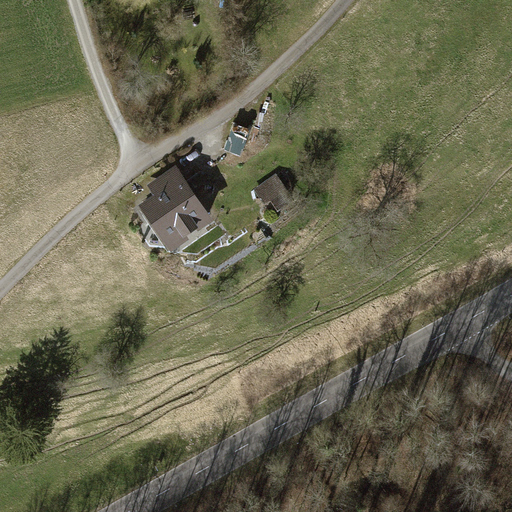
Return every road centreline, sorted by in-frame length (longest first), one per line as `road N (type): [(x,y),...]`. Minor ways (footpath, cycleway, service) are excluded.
road 1 (unclassified): [(0,292),(85,209),(291,62),(348,0)]
road 2 (tertiary): [(132,511),(511,297)]
road 3 (track): [(73,0),(95,82),(141,168)]
